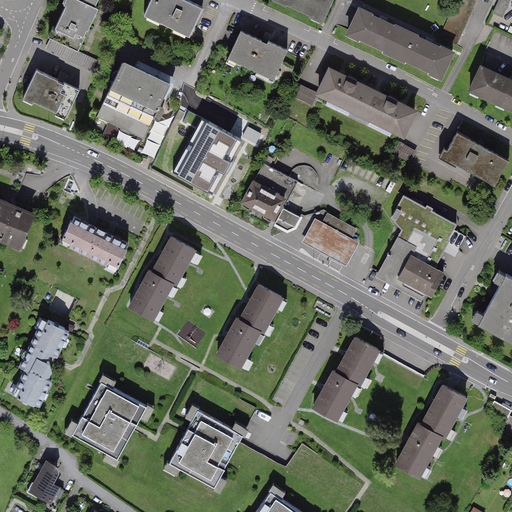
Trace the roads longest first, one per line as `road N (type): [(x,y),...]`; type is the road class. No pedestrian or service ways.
road 1 (tertiary): [(0,127),(77,150),(431,343)]
road 2 (residential): [(511,141),(235,0)]
road 3 (residential): [(139,511),(0,409)]
road 4 (residential): [(511,196),(431,343)]
